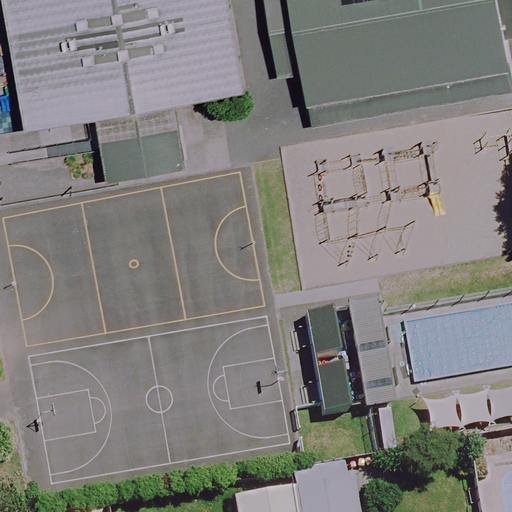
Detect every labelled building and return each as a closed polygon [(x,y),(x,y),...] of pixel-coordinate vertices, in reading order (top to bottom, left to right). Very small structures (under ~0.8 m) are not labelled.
[(225,0),(0,0),(0,18),(19,129),(93,117),(103,174),(181,161),(171,103),(241,91),(225,0)] [(270,0),(283,77),(303,73),(311,122),(511,89),(496,0),(270,0)] [(254,170),(0,212),(0,300),(33,496),(302,450),(254,170)] [(369,291),(330,298),(350,415),(389,408),(369,291)] [(326,317),(294,323),(311,419),(343,414),(326,317)] [(290,492),(293,511),(355,511),(347,472),(288,483),(290,492)] [(293,511),(290,492),(230,504),(231,511),(293,511)] [(221,511),(220,498),(183,502),(184,511),(221,511)]
